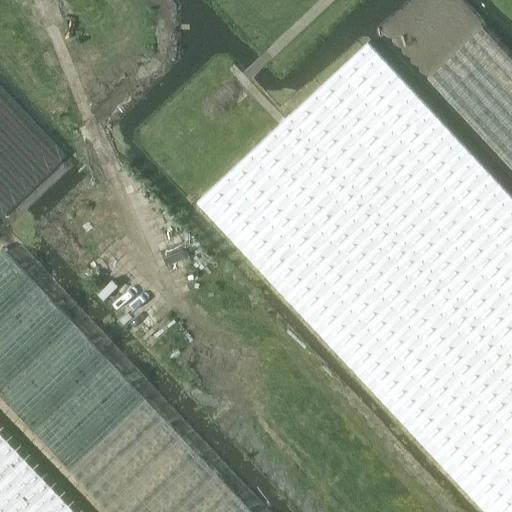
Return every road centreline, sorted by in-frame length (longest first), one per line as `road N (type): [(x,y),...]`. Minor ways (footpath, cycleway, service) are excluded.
road 1 (track): [(262,511),(0,234)]
road 2 (track): [(170,294),(45,0)]
road 3 (track): [(328,0),(221,99)]
